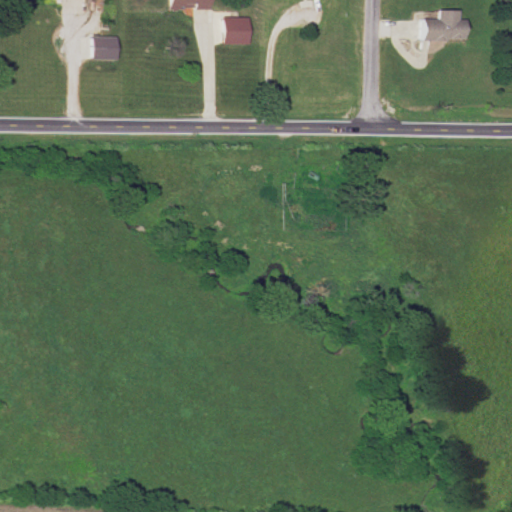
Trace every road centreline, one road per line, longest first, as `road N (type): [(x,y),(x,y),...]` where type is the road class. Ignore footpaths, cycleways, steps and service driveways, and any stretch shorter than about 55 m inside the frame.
road 1 (residential): [(0,128),(511,133)]
road 2 (residential): [(369,0),(371,131)]
